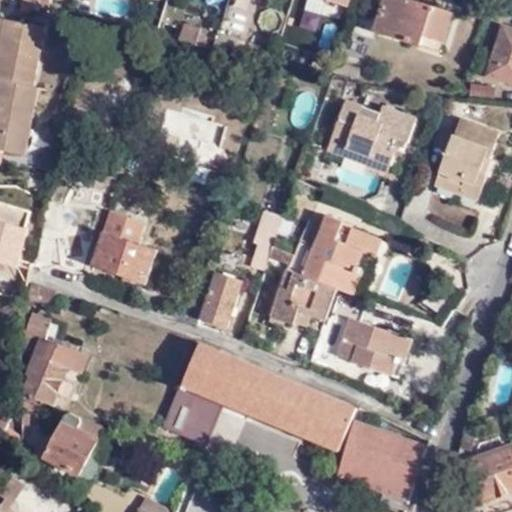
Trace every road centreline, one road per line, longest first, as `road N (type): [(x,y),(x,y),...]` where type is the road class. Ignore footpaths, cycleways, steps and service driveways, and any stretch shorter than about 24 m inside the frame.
road 1 (residential): [(96,300),(452,431)]
road 2 (residential): [(511,268),(452,431)]
